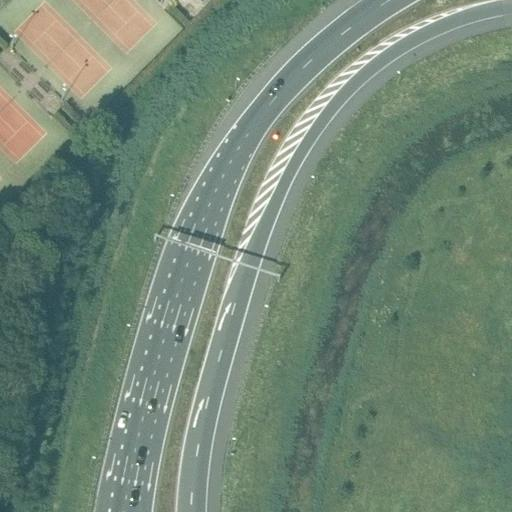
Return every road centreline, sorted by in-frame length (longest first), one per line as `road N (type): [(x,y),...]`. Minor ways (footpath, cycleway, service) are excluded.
road 1 (motorway): [(191,511),(196,447),(228,328),(312,131),(381,59),(449,23),(511,8)]
road 2 (motorway): [(394,0),(312,56),(275,93),(229,167),(194,256),(130,511)]
